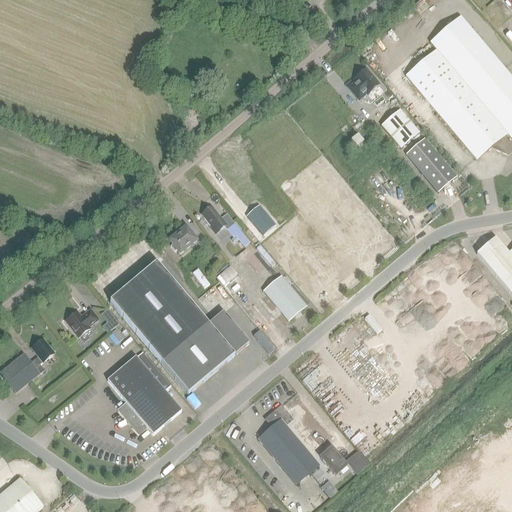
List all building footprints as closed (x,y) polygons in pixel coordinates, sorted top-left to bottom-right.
[(507,156),(511,152),(511,79),(460,18),(429,44),(436,52),(405,78),(476,162),(491,149),(507,156)] [(359,101),(366,94),(368,96),(379,87),(371,77),(368,73),(367,73),(365,71),(355,81),(357,83),(349,89),(359,101)] [(381,127),(401,150),(419,135),(400,111),(381,127)] [(438,194),(456,179),(424,141),(406,156),(438,194)] [(384,161),(364,178),(402,224),(422,207),(384,161)] [(351,199),(335,212),(367,250),(383,237),(351,199)] [(212,208),(201,216),(211,228),(210,229),(215,236),(224,228),(226,231),(234,225),(227,215),(221,220),(212,208)] [(259,208),(247,219),(262,237),(275,227),(259,208)] [(177,251),(180,255),(196,242),(185,229),(169,241),(172,245),(170,247),(175,253),(177,251)] [(295,245),(328,283),(343,271),(311,232),(295,245)] [(511,251),(508,255),(495,239),(476,255),(511,297),(511,251)] [(258,251),(270,265),(275,261),(263,246),(258,251)] [(156,264),(109,303),(162,365),(188,396),(234,357),(249,344),(223,313),(207,325),(156,264)] [(234,267),(220,275),(227,285),(240,276),(234,267)] [(263,293),(288,324),(307,308),(281,278),(263,293)] [(81,318),(77,313),(65,323),(78,339),(90,330),(89,329),(98,321),(90,311),(81,318)] [(107,324),(114,319),(107,311),(101,316),(107,324)] [(364,320),(377,335),(384,329),(371,314),(364,320)] [(0,374),(0,376),(15,395),(44,372),(40,366),(54,355),(42,341),(31,349),(38,357),(30,364),(23,356),(0,374)] [(181,413),(135,358),(107,382),(126,405),(119,412),(139,436),(146,429),(153,437),(181,413)] [(281,408),(265,421),(272,429),(257,441),(296,487),(319,467),(285,427),(292,421),(281,408)] [(346,468),(331,449),(319,459),(335,477),(346,468)] [(38,511),(43,508),(19,480),(0,496),(0,511),(38,511)] [(322,490),(330,499),(336,494),(328,485),(322,490)]
